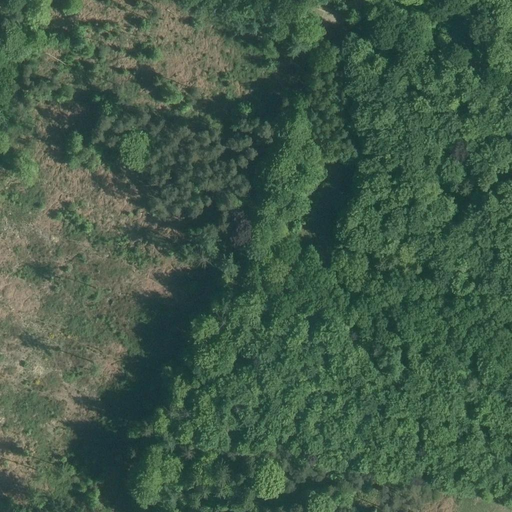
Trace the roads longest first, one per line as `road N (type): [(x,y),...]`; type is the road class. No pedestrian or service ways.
road 1 (track): [(174,383),(330,4)]
road 2 (track): [(0,78),(279,128)]
road 3 (track): [(157,420),(393,468)]
road 4 (track): [(511,76),(330,4)]
road 5 (track): [(118,511),(174,383)]
